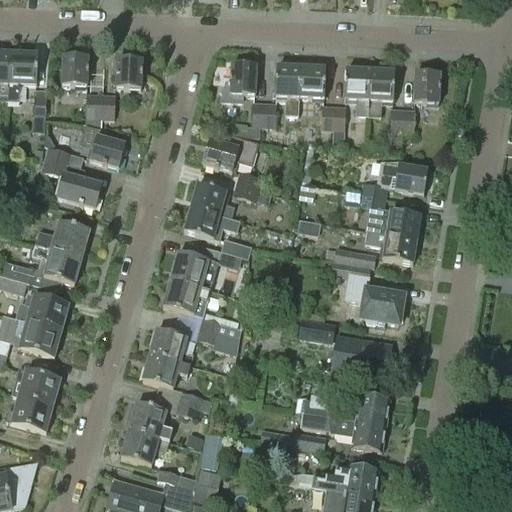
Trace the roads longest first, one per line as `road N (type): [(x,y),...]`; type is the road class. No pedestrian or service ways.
road 1 (residential): [(68,511),(200,30)]
road 2 (residential): [(450,364),(502,45)]
road 3 (residential): [(502,45),(200,30)]
road 4 (residential): [(0,21),(200,30)]
road 5 (residential): [(426,511),(450,364)]
